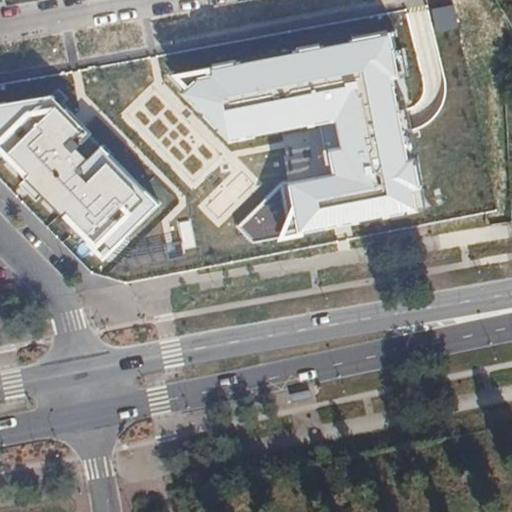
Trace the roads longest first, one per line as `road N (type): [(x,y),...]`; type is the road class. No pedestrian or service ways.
road 1 (primary): [(511,297),(76,377)]
road 2 (primary): [(86,418),(511,329)]
road 3 (unclassified): [(76,377),(68,320),(55,294),(0,235)]
